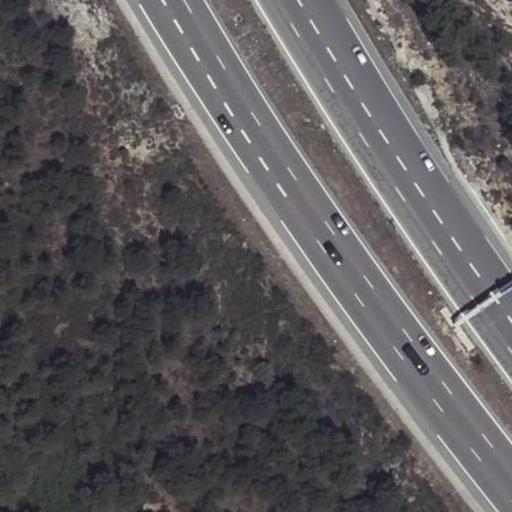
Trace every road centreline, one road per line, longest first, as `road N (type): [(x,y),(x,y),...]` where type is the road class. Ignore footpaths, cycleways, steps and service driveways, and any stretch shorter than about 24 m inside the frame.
road 1 (motorway): [(164,0),(323,240),(511,482)]
road 2 (motorway): [(511,328),(360,112),(297,0)]
